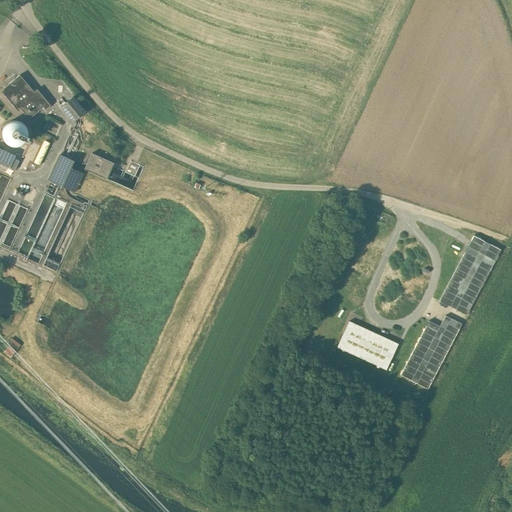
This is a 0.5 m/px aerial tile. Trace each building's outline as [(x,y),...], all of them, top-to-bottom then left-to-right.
[(45,110),(51,106),(37,89),(34,92),(20,75),(1,91),(15,108),(18,106),(29,119),(43,108),(45,110)] [(61,106),(74,122),(85,112),(72,97),(61,106)] [(48,118),(43,131),(56,137),(62,124),(48,118)] [(28,136),(28,133),(28,131),(27,128),(26,126),(24,124),(21,122),(19,121),(17,120),(14,120),(11,121),(9,121),(7,123),(5,124),(3,126),(2,129),(2,131),(1,134),(2,137),(3,140),(6,143),(8,145),(10,146),(12,146),(15,147),(19,146),(22,144),(24,143),(26,141),(27,138),(28,136)] [(40,165),(50,143),(44,140),(34,162),(40,165)] [(0,149),(0,162),(14,169),(18,161),(13,159),(15,156),(0,149)] [(113,163),(92,153),(84,169),(106,179),(113,163)] [(60,154),(48,181),(74,192),(82,173),(70,168),(73,161),(60,154)] [(474,236),(439,301),(466,315),(501,250),(474,236)] [(425,251),(407,243),(396,264),(410,271),(414,273),(425,251)] [(379,256),(361,248),(351,270),(369,278),(379,256)] [(428,279),(414,273),(410,271),(400,293),(404,295),(418,301),(428,279)] [(404,295),(400,293),(386,286),(376,308),(394,316),(404,295)] [(428,320),(400,374),(427,389),(462,324),(445,315),(439,326),(428,320)] [(398,343),(349,321),(336,347),(385,370),(398,343)] [(13,338),(3,351),(11,357),(21,344),(13,338)]
